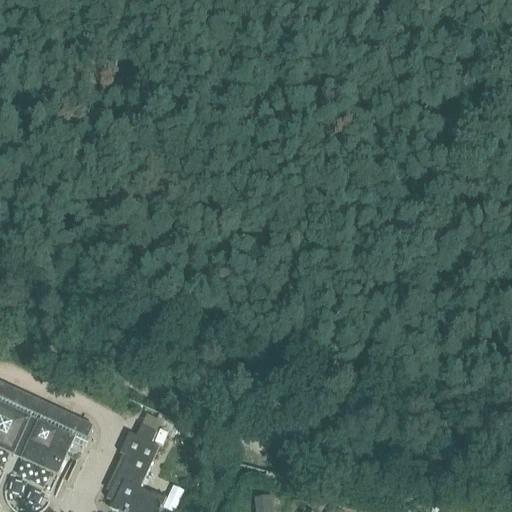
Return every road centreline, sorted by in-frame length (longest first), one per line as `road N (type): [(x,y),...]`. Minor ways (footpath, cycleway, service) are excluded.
road 1 (track): [(0,285),(237,391),(387,428),(511,433)]
road 2 (track): [(0,360),(118,412),(81,495),(55,511)]
